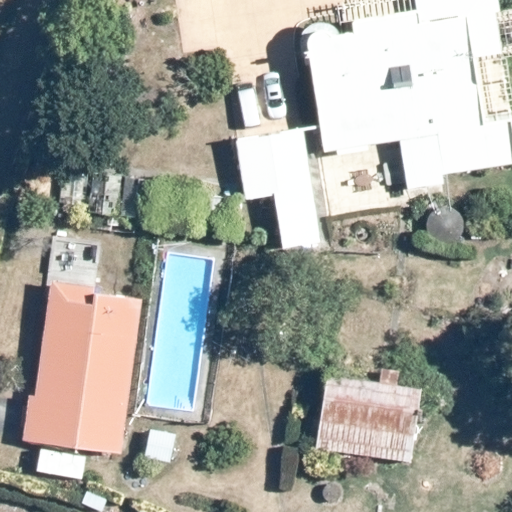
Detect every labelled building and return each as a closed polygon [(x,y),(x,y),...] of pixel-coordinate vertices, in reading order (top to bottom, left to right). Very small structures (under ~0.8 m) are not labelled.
[(511,19),(501,21),(498,0),(415,0),(416,12),(346,19),(348,33),(333,35),(332,23),(310,25),(330,221),(402,214),(400,196),(379,198),(373,148),(401,145),(406,199),(446,195),(444,178),(511,171),(511,138),(504,60),(511,59),(511,19)] [(322,251),(306,127),(236,136),(245,205),(276,201),(283,256),(322,251)] [(123,457),(143,297),(53,286),(40,395),(28,394),(22,444),(123,457)] [(323,379),(315,455),(407,462),(413,387),(323,379)] [(171,464),(179,427),(142,419),(134,455),(171,464)]
